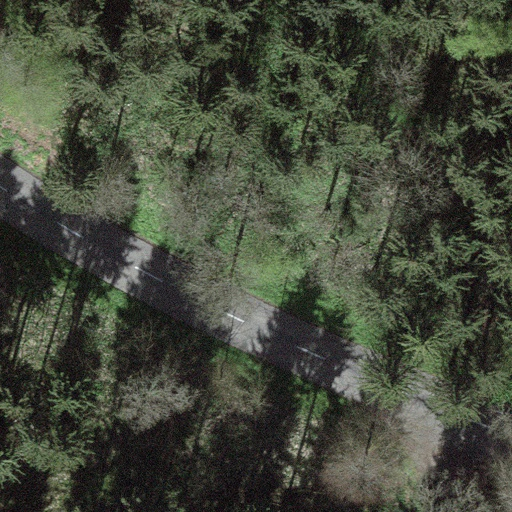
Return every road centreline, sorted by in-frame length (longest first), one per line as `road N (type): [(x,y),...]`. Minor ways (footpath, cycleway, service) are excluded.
road 1 (tertiary): [(0,189),(125,272),(243,329),(511,433)]
road 2 (track): [(419,395),(456,511)]
